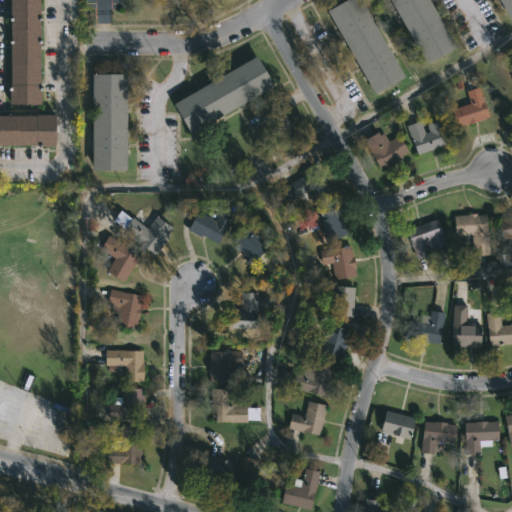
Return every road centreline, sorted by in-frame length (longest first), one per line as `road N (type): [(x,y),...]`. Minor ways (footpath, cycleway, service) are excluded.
road 1 (tertiary): [(267,11),(384,244),(388,306),(341,511)]
road 2 (residential): [(192,287),(178,324),(170,507)]
road 3 (tertiary): [(188,511),(0,461)]
road 4 (tertiary): [(267,11),(234,35),(190,49),(89,45)]
road 5 (residential): [(511,379),(450,385),(374,363)]
road 6 (residential): [(492,170),(372,209)]
